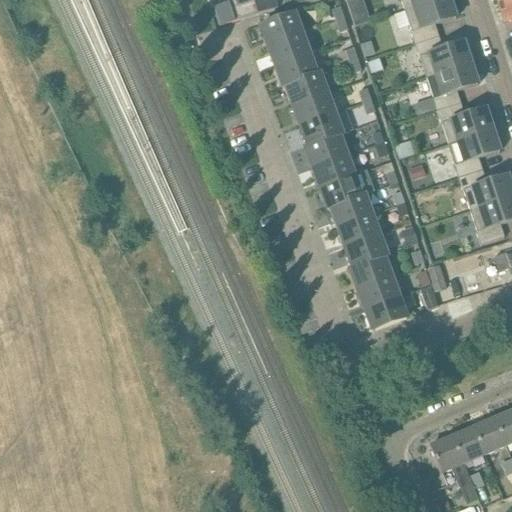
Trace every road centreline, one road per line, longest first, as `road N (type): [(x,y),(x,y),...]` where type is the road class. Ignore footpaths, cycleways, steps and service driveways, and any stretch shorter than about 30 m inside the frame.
road 1 (residential): [(355,371),(233,53)]
road 2 (residential): [(355,371),(511,306)]
road 3 (residential): [(384,442),(511,386)]
